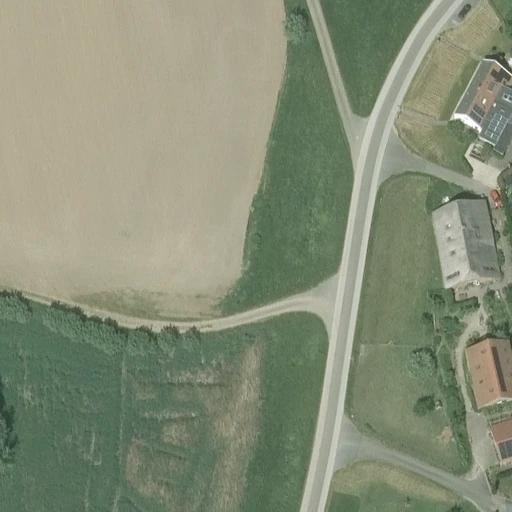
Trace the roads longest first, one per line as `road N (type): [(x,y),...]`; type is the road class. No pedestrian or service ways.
road 1 (tertiary): [(307,511),(339,366),(369,156),(405,65),(450,0)]
road 2 (track): [(0,292),(182,333),(349,293)]
road 3 (track): [(311,0),(350,126),(369,156)]
